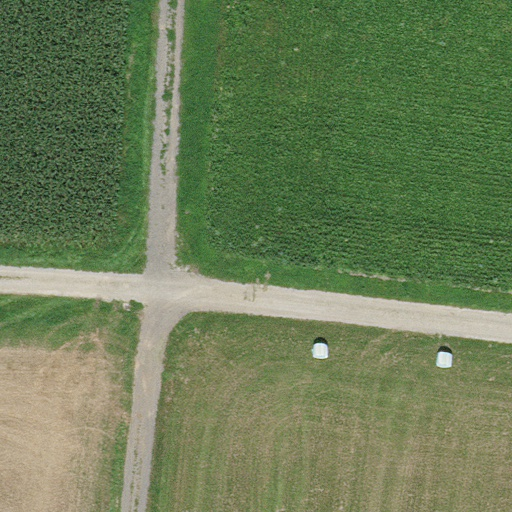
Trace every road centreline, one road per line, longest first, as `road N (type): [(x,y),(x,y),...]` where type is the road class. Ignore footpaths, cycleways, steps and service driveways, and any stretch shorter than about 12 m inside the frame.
road 1 (unclassified): [(0,282),(159,289),(511,330)]
road 2 (track): [(132,511),(159,289),(175,0)]
